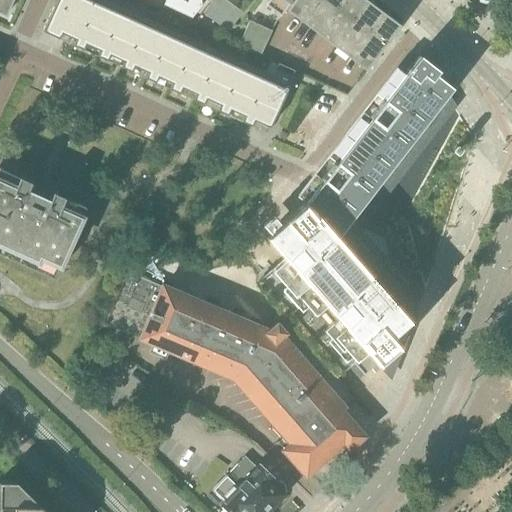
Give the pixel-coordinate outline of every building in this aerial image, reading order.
[(0,0),(0,13),(5,16),(11,0),(0,0)] [(56,0),(42,32),(146,79),(267,134),(293,77),(289,75),(291,70),(270,60),(261,78),(94,3),(95,0),(56,0)] [(201,0),(200,0),(191,0),(188,5),(176,0),(166,0),(164,5),(192,18),(202,6),(201,0)] [(242,12),(225,0),(212,0),(203,13),(227,32),(242,12)] [(269,0),(265,5),(280,17),(285,11),(292,0),(269,0)] [(292,0),(285,11),(288,13),(301,23),(306,15),(317,0),(292,0)] [(317,0),(306,15),(301,23),(317,35),(322,27),(342,0),(317,0)] [(342,0),(322,27),(317,35),(333,47),(338,39),(367,2),(364,0),(342,0)] [(338,39),(333,47),(349,59),(354,51),(383,14),(367,2),(338,39)] [(354,51),(349,59),(365,71),(371,64),(399,26),(383,14),(354,51)] [(298,209),(265,237),(377,365),(385,358),(393,368),(415,313),(413,311),(413,310),(342,229),(361,206),(372,211),(452,107),(453,106),(446,96),(450,90),(451,89),(450,88),(434,76),(438,71),(418,56),(317,187),(305,202),(304,203),(298,209)] [(2,157),(0,161),(0,254),(52,279),(89,197),(57,182),(48,200),(27,191),(35,172),(2,157)] [(292,327),(309,311),(269,265),(255,277),(255,286),(292,327)] [(104,323),(182,356),(233,379),(290,446),(284,451),(305,476),(342,445),(347,451),(361,440),(341,415),(343,414),(282,340),(288,335),(278,323),(266,332),(206,304),(153,282),(153,283),(127,272),(104,323)] [(265,511),(285,492),(258,465),(266,457),(255,445),(225,476),(225,475),(211,489),(222,500),(218,505),(224,511),(265,511)] [(44,511),(15,483),(0,483),(0,511),(44,511)]
